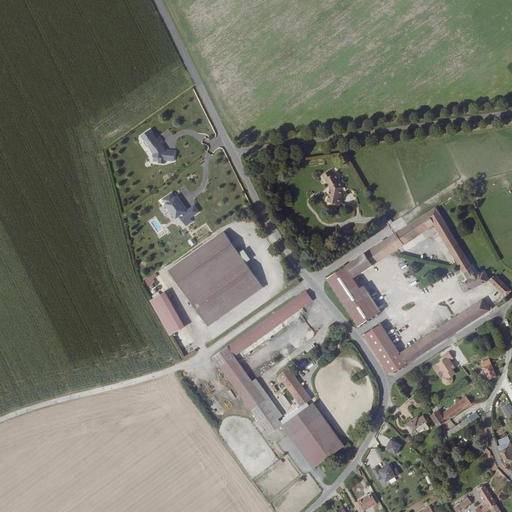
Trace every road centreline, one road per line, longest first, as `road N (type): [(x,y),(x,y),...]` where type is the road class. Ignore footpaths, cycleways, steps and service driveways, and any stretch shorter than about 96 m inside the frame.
road 1 (track): [(0,420),(174,371),(310,282)]
road 2 (residential): [(511,111),(231,152)]
road 3 (tertiary): [(231,152),(263,214),(382,378)]
road 4 (residential): [(500,311),(510,348),(490,424),(511,474)]
road 5 (tertiary): [(156,0),(231,152)]
road 6 (tertiary): [(382,378),(383,406),(370,438),(308,511)]
road 7 (residential): [(382,378),(500,311)]
